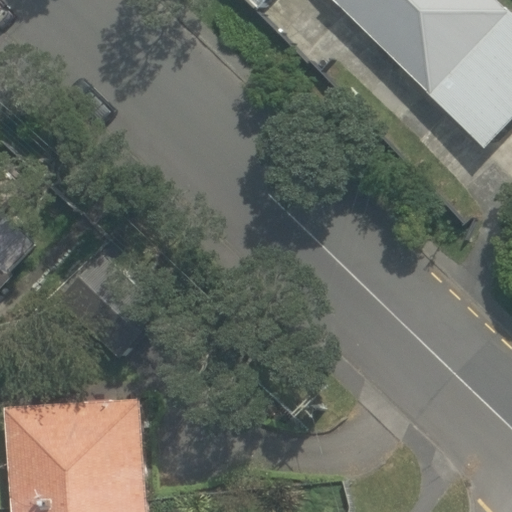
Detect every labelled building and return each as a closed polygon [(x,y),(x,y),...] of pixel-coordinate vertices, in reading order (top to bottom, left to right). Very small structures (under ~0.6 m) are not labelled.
[(511,10),(501,0),(335,0),(485,142),(511,113),(511,10)] [(0,298),(19,279),(14,274),(41,246),(0,206),(0,298)] [(115,252),(58,307),(114,364),(171,310),(115,252)] [(18,509),(154,499),(148,401),(12,410),(18,509)] [(154,511),(154,499),(18,509),(18,511),(154,511)]
